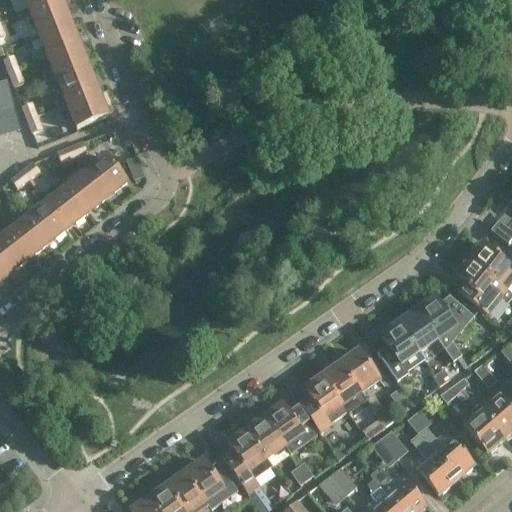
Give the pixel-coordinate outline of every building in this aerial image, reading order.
[(60,0),(25,0),(30,12),(60,0)] [(40,36),(70,24),(60,0),(30,12),(40,36)] [(79,47),(70,24),(40,36),(49,59),(79,47)] [(88,70),(79,47),(49,59),(58,82),(88,70)] [(8,75),(17,72),(12,59),(3,63),(8,75)] [(58,82),(68,105),(98,93),(88,70),(58,82)] [(22,86),(17,72),(8,75),(13,89),(22,86)] [(7,84),(0,85),(0,108),(1,111),(13,107),(7,84)] [(107,117),(98,93),(68,105),(77,129),(107,117)] [(27,122),(37,118),(32,105),(22,110),(27,122)] [(1,111),(7,134),(19,131),(13,107),(1,111)] [(42,132),(37,118),(27,122),(32,136),(42,132)] [(83,145),(70,151),(74,160),(87,155),(83,145)] [(74,160),(70,151),(57,156),(61,166),(74,160)] [(86,175),(106,201),(126,185),(107,159),(86,175)] [(23,174),(29,183),(40,175),(33,166),(23,174)] [(139,167),(129,171),(134,183),(144,179),(139,167)] [(18,192),(29,183),(23,174),(11,183),(18,192)] [(66,190),(86,216),(106,201),(86,175),(66,190)] [(66,231),(86,216),(66,190),(46,205),(66,231)] [(26,220),(46,246),(66,231),(46,205),(26,220)] [(26,261),(46,246),(26,220),(7,236),(26,261)] [(507,247),(511,240),(511,225),(507,231),(498,224),(490,234),(507,247)] [(26,261),(7,236),(0,240),(0,268),(6,277),(26,261)] [(506,293),(511,285),(511,260),(497,248),(491,254),(482,246),(469,263),(506,293)] [(506,293),(469,263),(455,279),(464,286),(459,293),(486,317),(506,293)] [(435,300),(417,313),(437,342),(455,367),(463,361),(452,344),(473,319),(447,297),(438,303),(435,300)] [(417,313),(399,325),(419,354),(437,342),(417,313)] [(426,364),(419,354),(399,325),(380,338),(388,348),(377,356),(397,384),(426,364)] [(511,352),(510,350),(509,348),(501,355),(511,368),(511,352)] [(359,353),(340,366),(361,395),(379,382),(359,353)] [(342,408),(361,395),(340,366),(322,379),(342,408)] [(482,367),(474,375),(488,391),(497,383),(482,367)] [(444,372),(432,381),(439,392),(452,383),(444,372)] [(342,408),(322,379),(304,392),(324,421),(342,408)] [(463,382),(457,387),(463,394),(469,390),(463,382)] [(463,394),(457,387),(440,399),(446,407),(463,394)] [(403,417),(413,410),(400,392),(390,399),(403,417)] [(482,416),(504,442),(511,435),(511,414),(500,400),(489,410),(483,404),(477,410),(482,416)] [(283,407),(264,420),(284,449),(303,436),(283,407)] [(487,457),(504,442),(482,416),(477,410),(471,415),(476,420),(464,431),(487,457)] [(419,414),(407,424),(418,437),(426,430),(430,427),(419,414)] [(395,423),(390,416),(380,423),(385,430),(395,423)] [(284,449),(264,420),(246,433),(266,462),(284,449)] [(379,422),(367,430),(373,439),(385,431),(379,422)] [(418,437),(456,482),(474,467),(453,443),(444,451),(426,430),(418,437)] [(266,462),(246,433),(228,446),(233,454),(222,462),(242,490),(254,482),(249,474),(266,462)] [(381,442),(399,463),(407,457),(391,435),(381,442)] [(456,482),(418,437),(410,444),(427,464),(418,473),(439,497),(456,482)] [(387,472),(399,463),(381,442),(371,450),(387,472)] [(342,449),(333,455),(339,463),(348,457),(342,449)] [(185,476),(209,511),(212,511),(238,494),(217,465),(209,471),(203,463),(185,476)] [(298,470),(307,483),(312,480),(302,466),(298,470)] [(290,496),(307,483),(298,470),(280,483),(290,496)] [(370,478),(373,483),(387,499),(398,511),(421,511),(426,508),(405,483),(396,491),(378,471),(370,478)] [(340,472),(330,479),(348,500),(357,493),(340,472)] [(209,511),(185,476),(167,489),(183,511),(209,511)] [(348,500),(330,479),(318,488),(335,510),(348,500)] [(398,511),(387,499),(373,483),(367,488),(373,495),(370,498),(378,507),(371,511),(398,511)] [(183,511),(167,489),(149,502),(156,511),(183,511)] [(259,491),(248,499),(257,511),(272,511),(273,511),(259,491)] [(156,511),(149,502),(134,511),(156,511)]
